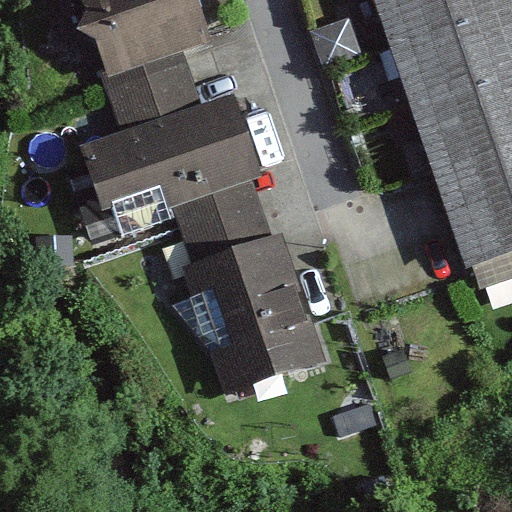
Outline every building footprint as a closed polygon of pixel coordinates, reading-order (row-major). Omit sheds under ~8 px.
[(78,0),(85,20),(76,40),(99,50),(107,76),(208,43),(193,0),(78,0)] [(511,0),(371,0),(432,174),(511,147),(511,0)] [(348,21),(310,34),(323,73),(361,60),(348,21)] [(92,174),(70,182),(94,250),(171,223),(167,214),(173,211),(251,180),(258,176),(230,98),(200,109),(182,60),(105,88),(122,134),(83,148),(92,174)] [(511,147),(432,174),(466,278),(511,262),(511,147)] [(182,274),(223,401),(324,370),(284,237),(269,241),(251,180),(173,211),(193,270),(182,274)] [(403,352),(382,360),(391,383),(411,376),(403,352)] [(362,398),(329,410),(347,455),(379,443),(362,398)]
